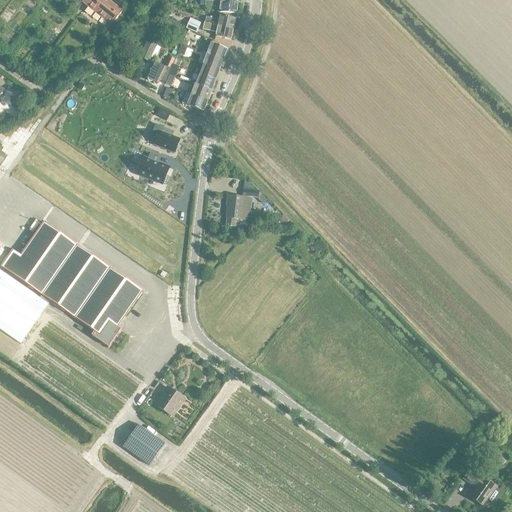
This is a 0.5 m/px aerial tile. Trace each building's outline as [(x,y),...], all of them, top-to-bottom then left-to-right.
[(122,11),(107,0),(83,0),(82,1),(83,1),(82,2),(111,25),(122,11)] [(219,12),(236,13),(237,3),(205,1),(205,5),(219,7),(219,12)] [(164,4),(158,3),(157,7),(164,8),(163,9),(173,12),(174,6),(164,4)] [(211,25),(233,29),(235,19),(220,16),(219,20),(206,17),(204,23),(211,26),(211,25)] [(200,25),(189,20),(186,28),(196,33),(200,25)] [(211,26),(204,23),(203,23),(202,28),(216,32),(215,36),(230,40),(233,29),(211,25),(211,26)] [(148,40),(140,57),(149,61),(151,57),(155,59),(160,48),(156,46),(157,44),(148,40)] [(206,43),(202,52),(207,54),(223,60),(227,50),(211,43),(210,45),(206,43)] [(187,47),(181,45),(178,54),(184,56),(187,47)] [(207,54),(203,64),(219,70),(223,60),(207,54)] [(157,83),(160,79),(165,82),(168,75),(170,68),(174,59),(169,57),(165,66),(166,66),(165,68),(153,62),(146,78),(157,83)] [(219,70),(203,64),(199,74),(215,80),(219,70)] [(170,69),(170,68),(168,75),(175,77),(179,67),(172,65),(170,69)] [(192,84),(211,91),(215,80),(199,74),(195,84),(192,83),(192,84)] [(175,77),(168,75),(165,82),(166,82),(165,84),(171,87),(175,77)] [(211,91),(192,84),(188,94),(207,101),(211,91)] [(163,94),(171,97),(174,90),(166,87),(163,94)] [(182,103),(187,105),(203,111),(207,101),(188,94),(186,93),(182,103)] [(154,145),(174,153),(180,139),(172,136),(174,132),(155,124),(150,136),(156,139),(154,145)] [(162,184),(168,168),(154,162),(156,157),(149,154),(147,160),(143,158),(137,174),(162,184)] [(235,219),(246,220),(247,212),(249,212),(251,198),(227,196),(226,203),(227,203),(226,218),(225,226),(234,227),(235,219)] [(280,223),(288,231),(293,226),(288,222),(288,221),(283,216),(275,213),(272,221),(280,223)] [(0,270),(0,329),(21,344),(50,301),(94,331),(91,335),(108,347),(121,330),(117,327),(143,291),(43,222),(20,255),(12,249),(0,266),(41,295),(39,298),(0,270)] [(184,399),(167,387),(160,397),(164,400),(159,407),(172,417),(184,399)] [(139,425),(123,447),(149,466),(165,444),(139,425)] [(483,506),(496,488),(470,469),(463,479),(475,488),(469,496),(483,506)]
